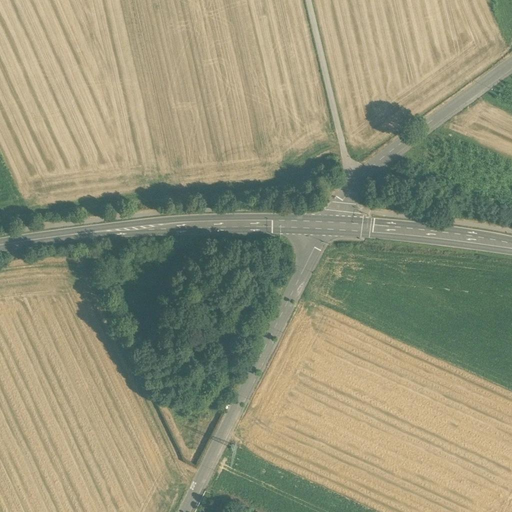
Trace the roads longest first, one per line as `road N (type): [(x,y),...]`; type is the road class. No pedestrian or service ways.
road 1 (track): [(342,154),(318,160),(284,185),(0,220)]
road 2 (track): [(196,486),(183,474),(84,261),(0,265)]
road 3 (secondary): [(0,245),(171,225),(327,224)]
road 4 (residential): [(184,511),(327,224)]
road 5 (residential): [(327,224),(373,165),(511,65)]
road 6 (track): [(307,0),(345,165),(357,180)]
road 7 (secondary): [(327,224),(511,246)]
